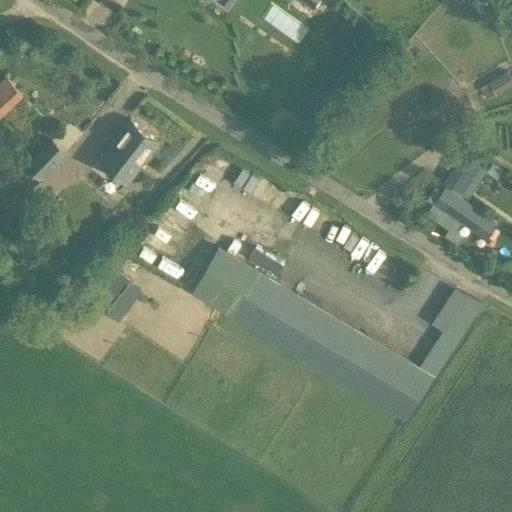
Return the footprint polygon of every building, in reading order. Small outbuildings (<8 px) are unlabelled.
[(493,80),(490,81),(497,92),(501,90),(511,83),(511,75),(509,70),(493,80)] [(5,77),(0,81),(0,118),(24,96),(5,77)] [(159,140),(130,118),(99,159),(127,181),(159,140)] [(0,195),(14,209),(68,152),(52,136),(0,191),(0,195)] [(468,198),(487,168),(463,153),(444,182),(468,198)] [(427,199),(433,203),(426,213),(449,229),(445,235),(454,241),(458,241),(461,240),(463,237),(463,234),(461,231),(462,230),(459,227),(462,223),(486,239),(498,221),(445,185),(442,190),(436,186),(427,199)] [(191,291),(404,419),(434,375),(435,376),(483,304),(467,292),(419,365),(218,245),(191,291)] [(115,268),(104,283),(118,294),(130,279),(115,268)]
